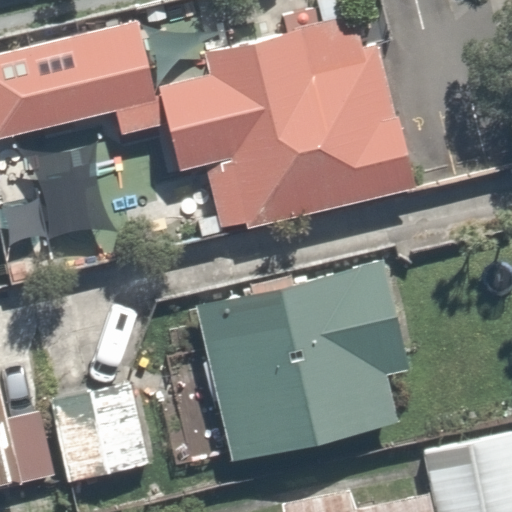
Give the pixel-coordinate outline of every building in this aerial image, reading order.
[(203,57),(188,61),(143,71),(164,159),(194,152),(212,225),(397,180),(362,35),(353,38),(346,9),(200,44),(203,57)] [(0,133),(100,113),(103,129),(149,120),(126,11),(0,36),(0,133)] [(369,366),(395,360),(370,248),(178,292),(216,455),(381,417),(369,366)] [(124,369),(36,389),(56,475),(143,455),(124,369)] [(511,511),(511,426),(417,444),(429,511),(511,511)] [(340,479),(263,498),(265,509),(251,511),(417,511),(410,483),(345,499),(340,479)]
